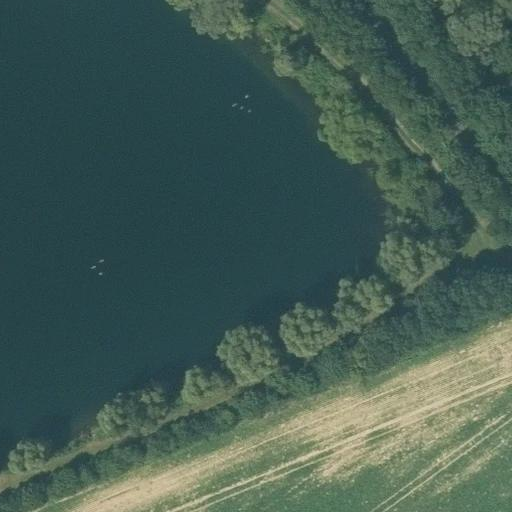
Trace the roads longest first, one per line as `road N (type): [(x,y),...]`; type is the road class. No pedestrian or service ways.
road 1 (track): [(479,248),(349,336),(278,373),(0,491)]
road 2 (track): [(511,256),(479,248),(473,224),(448,190),(343,65),(260,0)]
road 3 (unclassified): [(511,200),(352,0)]
road 4 (track): [(511,115),(434,0)]
